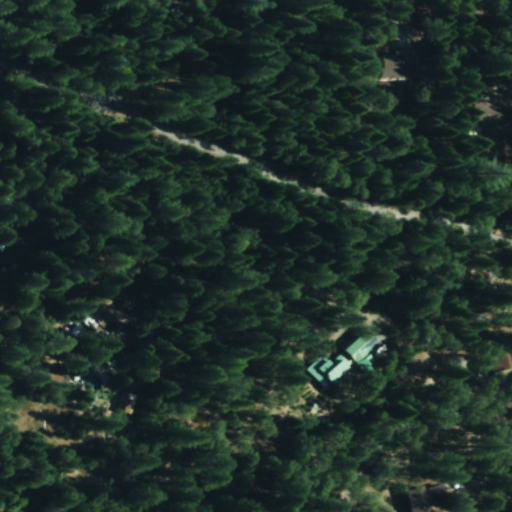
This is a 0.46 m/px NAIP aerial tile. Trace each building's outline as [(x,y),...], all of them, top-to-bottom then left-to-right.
[(412,56),(375,55),(375,79),(412,80),(412,56)] [(502,128),(506,106),(493,104),(494,97),(473,93),(469,119),(476,120),(476,123),(502,128)] [(497,170),(501,142),(481,139),(477,167),(497,170)] [(92,322),(97,329),(115,318),(99,293),(77,307),(88,325),(92,322)] [(301,369),(319,390),(350,364),(359,373),(373,361),(363,350),(372,342),(360,328),(336,350),(338,353),(325,365),(317,355),(301,369)] [(508,370),(502,348),(488,351),(494,373),(508,370)] [(129,417),(135,397),(121,393),(116,413),(129,417)] [(449,502),(443,485),(423,491),(423,489),(407,494),(413,511),(429,511),(428,509),(449,502)]
